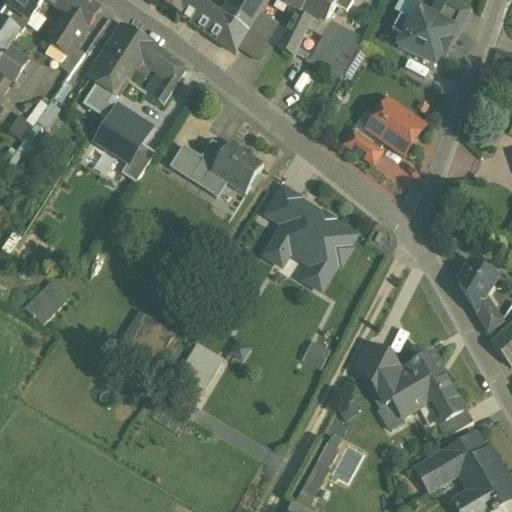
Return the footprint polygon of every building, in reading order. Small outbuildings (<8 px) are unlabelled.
[(45,0),(14,0),(7,10),(28,25),(44,3),(45,0)] [(99,13),(77,0),(45,0),(44,3),(64,16),(58,25),(64,29),(56,41),(51,49),(68,60),(69,61),(75,52),(76,50),(99,13)] [(155,0),(154,3),(194,30),(203,16),(196,11),(198,7),(193,4),(195,0),(155,0)] [(233,0),(217,25),(203,16),(194,30),(235,56),(271,0),(233,0)] [(309,0),(277,0),(276,3),(298,16),(299,17),(309,0)] [(309,0),(299,17),(298,18),(307,23),(310,18),(324,27),(340,0),(309,0)] [(466,12),(443,0),(440,0),(429,20),(454,33),(466,12)] [(398,51),(434,70),(454,33),(429,20),(418,14),(412,25),(404,40),(398,51)] [(271,18),(267,15),(263,21),(268,24),(271,18)] [(286,35),(277,49),(294,59),(310,25),(307,23),(298,18),(299,17),(298,16),(286,35)] [(401,19),(393,34),(404,40),(412,25),(401,19)] [(20,34),(0,20),(0,53),(5,56),(9,50),(20,34)] [(268,24),(263,21),(254,35),(255,36),(256,35),(273,46),(272,46),(277,49),(286,35),(268,24)] [(332,54),(319,47),(309,66),(332,79),(353,40),(329,27),(325,35),(338,42),(332,54)] [(121,28),(105,54),(131,71),(138,61),(148,46),(121,28)] [(186,74),(148,46),(138,61),(166,82),(176,90),(186,74)] [(29,63),(9,50),(5,56),(0,64),(0,75),(11,83),(14,85),(29,63)] [(75,52),(69,61),(68,60),(60,70),(70,79),(84,58),(76,50),(75,52)] [(123,83),(131,71),(105,54),(88,80),(97,85),(116,98),(125,84),(123,83)] [(0,100),(11,83),(0,75),(0,100)] [(166,82),(152,102),(163,110),(176,90),(166,82)] [(109,126),(118,112),(110,107),(116,98),(97,85),(82,109),(109,126)] [(424,131),(388,105),(375,123),(382,127),(373,140),(403,160),(424,131)] [(118,112),(109,126),(96,145),(130,167),(142,149),(152,134),(118,112)] [(33,131),(19,122),(9,137),(22,147),(33,131)] [(381,157),(353,137),(345,149),(373,168),(381,157)] [(248,162),(228,150),(225,155),(212,147),(202,163),(184,152),(170,173),(216,202),(218,203),(227,189),(245,200),(264,170),(249,160),(248,162)] [(130,167),(123,179),(136,188),(155,158),(142,149),(130,167)] [(266,219),(285,230),(299,206),(302,202),(283,191),(266,219)] [(356,240),(299,206),(285,230),(266,262),(281,271),(289,258),(311,272),(303,285),(322,296),(337,271),(342,274),(353,255),(349,252),(356,240)] [(497,282),(471,267),(458,287),(475,314),(484,302),(497,282)] [(52,286),(25,313),(42,329),(68,302),(52,286)] [(488,306),(484,302),(475,314),(488,334),(501,327),(488,306)] [(174,337),(139,316),(112,361),(148,381),(174,337)] [(511,329),(491,348),(511,370),(511,369),(511,329)] [(249,354),(236,346),(229,358),(241,365),(249,354)] [(330,356),(312,347),(303,364),(321,373),(330,356)] [(388,360),(366,349),(353,374),(368,381),(388,360)] [(198,351),(171,395),(196,410),(223,366),(198,351)] [(419,353),(413,356),(411,362),(414,368),(428,360),(425,354),(419,353)] [(414,368),(405,373),(408,377),(401,382),(383,392),(392,407),(401,422),(432,404),(444,425),(463,414),(443,380),(444,380),(432,358),(428,360),(414,368)] [(388,360),(368,381),(385,411),(392,407),(383,392),(401,382),(388,360)] [(444,425),(437,429),(445,443),(473,427),(465,413),(444,425)] [(476,440),(448,456),(457,473),(485,456),(476,440)] [(447,456),(416,474),(429,497),(450,484),(449,482),(457,477),(455,474),(457,473),(448,456),(447,456)] [(457,473),(455,474),(457,477),(471,501),(456,510),(456,511),(497,511),(511,503),(511,491),(506,481),(501,484),(485,456),(457,473)] [(317,468),(295,509),(300,511),(307,511),(328,474),(317,468)]
